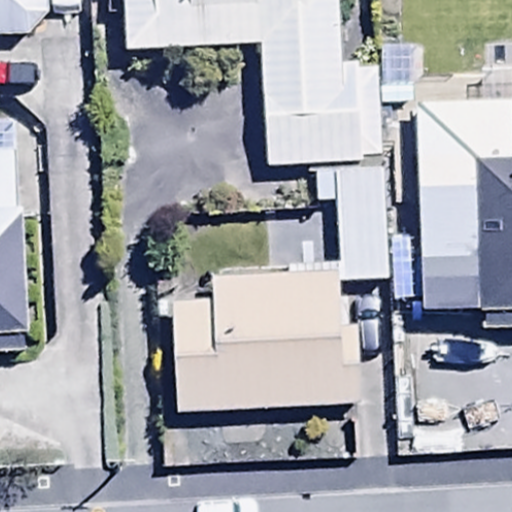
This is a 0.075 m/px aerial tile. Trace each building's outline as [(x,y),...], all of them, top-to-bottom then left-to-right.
[(44,26),(43,0),(0,0),(0,37),(34,37),(34,26),(44,26)] [(119,0),(122,56),(258,49),(264,172),(362,168),(362,162),(378,161),(373,66),(338,68),(334,0),(119,0)] [(511,108),(416,110),(418,320),(484,319),(484,336),(511,335),(511,108)] [(0,360),(29,359),(23,215),(13,215),(10,158),(0,158),(0,360)] [(335,282),(340,283),(383,282),(381,171),(313,175),(314,210),(334,209),(335,275),(335,282)] [(335,282),(335,275),(210,277),(211,303),(174,304),(175,413),(355,411),(354,330),(340,330),(340,283),(335,282)]
